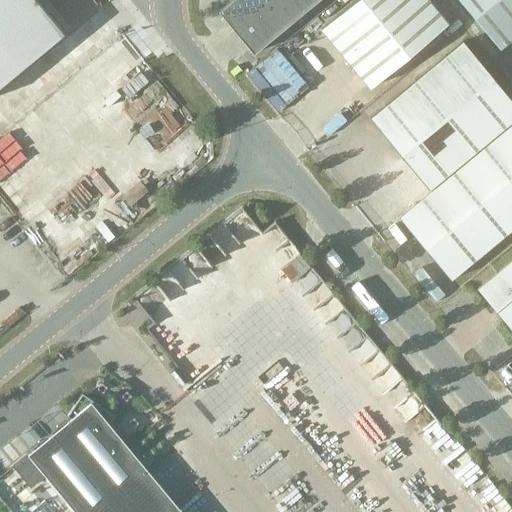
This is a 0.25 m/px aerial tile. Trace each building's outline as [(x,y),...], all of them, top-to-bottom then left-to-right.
[(0,0),(0,84),(62,33),(35,0),(0,0)] [(235,31),(272,0),(230,0),(218,10),(235,31)] [(252,52),(294,18),(279,0),(272,0),(235,31),(252,52)] [(279,0),(294,18),(316,0),(279,0)] [(427,0),(355,0),(319,30),(369,89),(448,24),(427,0)] [(511,0),(458,0),(498,48),(511,36),(511,0)] [(511,103),(463,43),(370,119),(430,191),(511,122),(511,103)] [(277,52),(242,83),(265,108),(299,77),(277,52)] [(511,122),(430,191),(398,217),(450,279),(511,227),(511,122)] [(511,332),(511,258),(476,288),(511,332)] [(70,418),(27,454),(74,511),(181,511),(108,423),(114,415),(81,393),(66,415),(70,418)]
